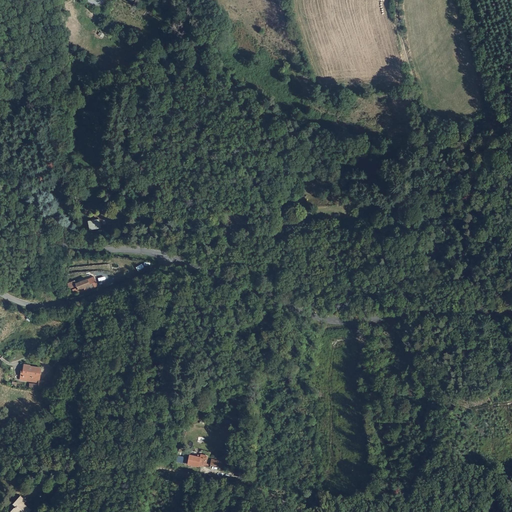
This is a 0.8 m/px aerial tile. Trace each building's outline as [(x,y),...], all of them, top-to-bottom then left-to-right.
[(87,219),(88,229),(100,229),(99,218),(87,219)] [(198,232),(201,226),(188,218),(185,223),(198,232)] [(81,287),(86,285),(90,283),(88,278),(85,280),(84,277),(80,278),(81,281),(79,282),(80,287),(81,287)] [(37,378),(40,369),(24,364),(24,367),(21,366),(18,375),(23,377),(23,378),(33,381),(35,377),(37,378)] [(44,379),(43,383),(41,389),(48,391),(51,381),(44,379)] [(189,454),(188,463),(198,465),(198,462),(205,464),(206,454),(200,453),(200,456),(189,454)] [(24,497),(18,504),(15,502),(10,507),(16,511),(17,511),(20,510),(21,511),(27,511),(29,510),(27,509),(32,503),(24,497)]
